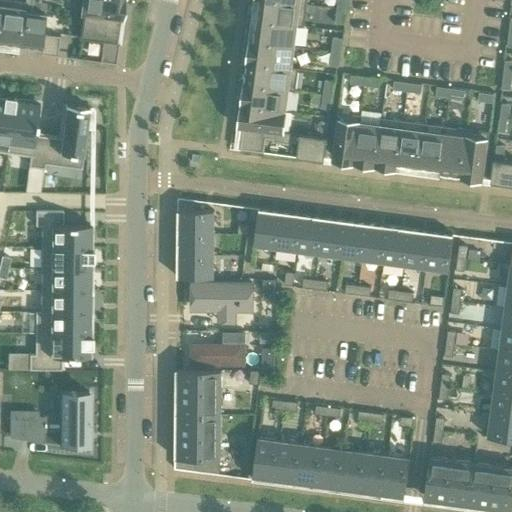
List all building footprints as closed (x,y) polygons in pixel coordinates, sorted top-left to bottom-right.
[(2,0),(0,15),(0,42),(18,45),(22,10),(23,11),(25,2),(10,0),(2,0)] [(24,0),(25,2),(23,11),(32,12),(33,0),(24,0)] [(81,15),(120,19),(121,8),(122,1),(122,0),(74,0),(73,14),(80,15),(81,15)] [(269,0),(259,0),(257,20),(296,25),(296,26),(303,27),(306,5),(269,0)] [(337,0),(336,9),(345,10),(346,0),(337,0)] [(345,10),(336,9),(334,23),(343,24),(345,10)] [(22,10),(18,45),(39,48),(38,54),(57,57),(60,36),(42,34),(45,13),(32,12),(23,11),(22,10)] [(81,15),(78,37),(81,37),(102,40),(99,61),(99,62),(116,64),(119,41),(117,41),(120,19),(81,15)] [(257,20),(254,41),(294,47),(296,26),(296,25),(257,20)] [(333,37),(331,52),(339,53),(341,39),(333,37)] [(247,62),(251,63),(291,68),(291,67),(294,47),(254,41),(251,62),(247,62)] [(339,53),(331,52),(329,66),(338,67),(339,53)] [(511,61),(505,60),(503,74),(511,75),(511,72),(511,61)] [(247,62),(244,84),(248,84),(288,89),(288,90),(295,91),(298,68),(291,67),(291,68),(251,63),(247,62)] [(511,75),(503,74),(501,88),(510,90),(511,75)] [(350,84),(364,86),(365,77),(351,75),(350,84)] [(365,77),(364,86),(378,88),(379,79),(365,77)] [(324,80),(323,94),(331,95),(333,81),(324,80)] [(392,89),(406,91),(408,83),(394,81),(392,89)] [(408,83),(406,91),(421,93),(422,85),(408,83)] [(248,85),(245,106),(285,111),(288,90),(288,89),(248,84),(244,84),(248,85)] [(435,95),(449,97),(450,88),(436,86),(435,95)] [(450,88),(449,97),(448,109),(462,110),(463,99),(465,90),(450,88)] [(479,92),(478,101),(492,103),(493,94),(479,92)] [(331,95),(323,94),(321,108),(329,109),(331,95)] [(0,142),(9,144),(15,100),(0,97),(0,142)] [(15,100),(9,144),(31,147),(29,162),(43,164),(47,137),(34,135),(38,103),(15,100)] [(501,103),(500,118),(508,119),(510,105),(501,103)] [(60,138),(47,137),(43,164),(58,166),(59,153),(83,156),(86,129),(93,130),(93,110),(64,106),(60,138)] [(243,127),(282,132),(282,131),(285,111),(245,106),(243,127)] [(332,155),(354,158),(360,115),(338,112),(332,155)] [(354,158),(376,161),(381,118),(380,118),(379,125),(360,122),(361,115),(360,115),(354,158)] [(376,161),(397,164),(403,121),(381,118),(376,161)] [(508,119),(500,118),(498,132),(506,133),(508,119)] [(317,136),(326,137),(328,123),(319,121),(317,136)] [(397,164),(418,167),(424,123),(403,121),(397,164)] [(438,174),(439,174),(440,170),(445,126),(444,133),(424,131),(425,124),(424,123),(418,167),(439,170),(438,174)] [(439,174),(461,177),(461,173),(467,129),(445,126),(440,170),(439,174)] [(282,132),(243,127),(240,149),(263,152),(264,152),(266,139),(272,139),(272,142),(291,145),(292,142),(298,143),(296,157),(297,157),(324,161),(324,159),(327,137),(282,131),(282,132)] [(461,173),(461,177),(462,173),(483,176),(489,132),(467,129),(461,173)] [(496,145),(494,159),(503,160),(505,146),(496,145)] [(194,162),(198,163),(199,155),(195,154),(192,154),(191,162),(194,162)] [(511,161),(493,159),(490,181),(490,183),(511,185),(511,161)] [(28,188),(40,190),(43,165),(31,163),(28,188)] [(177,210),(195,210),(195,201),(195,200),(177,197),(177,210)] [(250,207),(250,208),(248,220),(249,220),(257,221),(258,208),(250,207)] [(254,245),(276,247),(279,225),(280,213),(259,211),(260,208),(258,208),(257,221),(256,225),(254,245)] [(179,225),(179,233),(214,233),(214,225),(214,210),(195,210),(177,210),(177,211),(179,211),(179,225)] [(50,226),(50,247),(90,248),(90,225),(62,225),(63,211),(35,211),(35,226),(50,226)] [(276,247),(297,250),(301,225),(302,216),(280,213),(279,225),(276,247)] [(297,250),(319,253),(322,225),(323,219),(302,216),(301,225),(297,250)] [(319,253),(340,256),(344,225),(345,222),(323,219),(322,225),(319,253)] [(340,256),(362,259),(366,225),(345,222),(344,225),(340,256)] [(239,223),(238,225),(237,235),(247,234),(249,225),(249,224),(239,223)] [(362,259),(383,262),(387,228),(368,225),(366,225),(362,259)] [(383,262),(404,265),(409,230),(387,228),(383,262)] [(404,265),(426,267),(430,233),(409,230),(404,265)] [(179,233),(179,254),(213,254),(214,233),(179,233)] [(430,233),(426,267),(448,270),(453,234),(452,234),(451,236),(430,233)] [(459,245),(457,257),(466,258),(467,246),(459,245)] [(90,248),(50,247),(50,269),(90,269),(90,248)] [(213,254),(179,254),(179,275),(176,275),(176,277),(213,277),(213,254)] [(1,256),(0,261),(0,266),(8,268),(10,258),(1,256)] [(466,258),(457,257),(455,270),(464,271),(466,258)] [(89,291),(90,269),(50,269),(50,291),(89,291)] [(284,284),(293,285),(294,273),(286,272),(284,284)] [(302,287),(314,288),(315,280),(303,278),(302,287)] [(315,280),(314,288),(327,290),(328,281),(315,280)] [(252,283),(192,282),(191,309),(252,310),(252,283)] [(344,292),(357,294),(358,285),(346,284),(344,292)] [(358,285),(357,294),(369,296),(371,287),(358,285)] [(453,288),(451,300),(460,301),(462,289),(453,288)] [(387,298),(400,300),(401,291),(388,289),(387,298)] [(50,291),(49,312),(89,313),(89,291),(50,291)] [(401,291),(400,300),(412,301),(413,293),(401,291)] [(430,304),(442,305),(443,297),(431,295),(430,304)] [(460,301),(451,300),(450,313),(458,314),(460,301)] [(511,308),(505,307),(502,329),(511,330),(511,308)] [(49,312),(49,334),(89,334),(89,313),(49,312)] [(511,330),(502,329),(499,350),(511,351),(511,330)] [(447,330),(446,343),(454,344),(456,332),(447,330)] [(89,334),(49,334),(49,355),(34,355),(33,370),(61,370),(61,356),(89,357),(89,334)] [(221,335),(221,344),(191,344),(191,364),(244,364),(244,345),(244,335),(236,335),(221,335)] [(454,344),(446,343),(444,355),(453,357),(454,344)] [(511,351),(499,350),(496,371),(511,373),(511,351)] [(177,392),(177,414),(181,414),(220,414),(221,393),(221,370),(182,370),(175,370),(175,371),(178,371),(177,392)] [(249,383),(257,384),(259,372),(250,371),(249,383)] [(511,373),(496,371),(493,393),(511,395),(511,373)] [(442,373),(440,386),(449,387),(450,375),(442,373)] [(449,387),(440,386),(438,398),(447,399),(449,387)] [(60,431),(45,431),(44,441),(60,443),(88,444),(88,392),(60,392),(60,431)] [(511,395),(493,393),(490,414),(511,417),(511,395)] [(271,408),(284,410),(285,401),(273,399),(271,408)] [(285,401),(284,410),(296,411),(297,403),(285,401)] [(314,414),(327,415),(328,407),(315,405),(314,414)] [(328,407),(327,415),(339,417),(340,408),(328,407)] [(357,419),(370,421),(371,412),(358,411),(357,419)] [(371,412),(370,421),(382,423),(383,414),(371,412)] [(181,414),(177,414),(177,436),(177,457),(174,457),(174,458),(220,459),(220,436),(220,414),(181,414)] [(511,417),(490,414),(488,437),(511,439),(511,417)] [(399,425),(412,427),(413,418),(401,416),(399,425)] [(436,417),(434,429),(443,431),(444,418),(436,417)] [(443,431),(434,429),(432,442),(441,443),(443,431)] [(254,477),(275,480),(275,476),(280,440),(258,437),(252,479),(253,479),(254,477)] [(275,480),(296,483),(297,479),(301,443),(280,440),(275,476),(275,480)] [(296,483),(317,485),(318,481),(323,446),(301,443),(297,479),(296,483)] [(317,485),(339,488),(339,484),(344,449),(323,446),(318,481),(317,485)] [(339,488),(360,491),(361,487),(365,452),(344,449),(339,484),(339,488)] [(360,491),(382,494),(382,490),(387,455),(365,452),(361,487),(360,491)] [(382,490),(382,494),(404,497),(404,493),(409,458),(387,455),(382,490)] [(446,502),(467,505),(468,501),(473,463),(452,460),(429,457),(424,496),(424,500),(446,502)] [(220,459),(174,458),(174,468),(220,475),(220,459)] [(468,501),(467,505),(489,508),(510,511),(509,511),(511,511),(511,504),(511,467),(495,465),(473,463),(468,501)]
